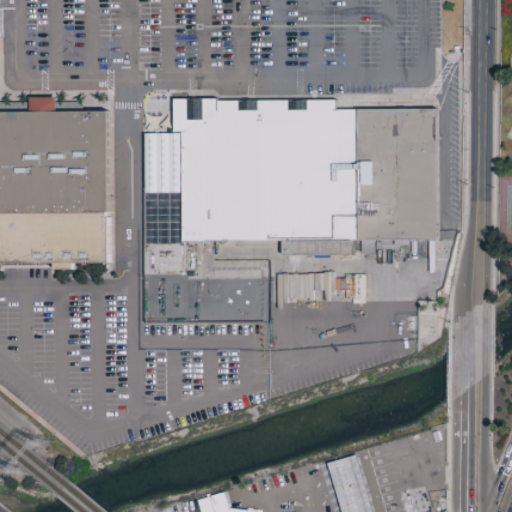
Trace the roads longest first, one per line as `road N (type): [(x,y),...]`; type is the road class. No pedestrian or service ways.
road 1 (tertiary): [(483,0),(474,313)]
road 2 (tertiary): [(473,390),(475,511)]
